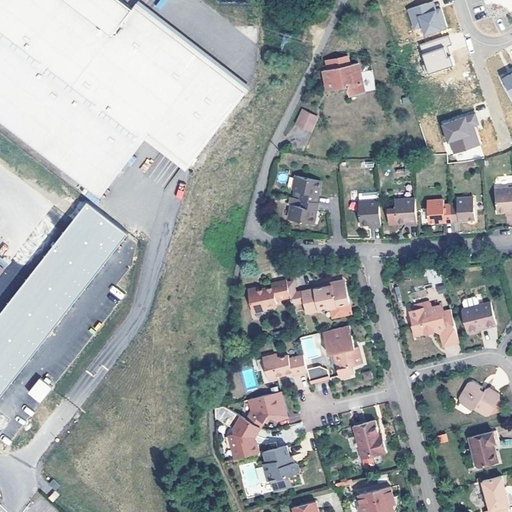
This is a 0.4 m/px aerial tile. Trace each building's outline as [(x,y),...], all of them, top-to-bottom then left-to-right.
[(0,0),(0,119),(100,197),(146,139),(150,133),(191,164),(247,92),(135,6),(133,8),(122,0),(0,0)] [(141,0),(139,0),(135,6),(247,92),(252,85),(141,0)] [(159,0),(155,5),(160,9),(167,0),(159,0)] [(433,0),(427,2),(430,11),(437,9),(433,0)] [(430,11),(427,2),(409,8),(415,28),(423,25),(426,33),(447,26),(441,7),(430,11)] [(450,34),(420,44),(427,62),(423,63),(426,73),(455,63),(449,45),(453,43),(450,34)] [(344,63),(330,66),(330,68),(323,70),(327,89),(347,85),(349,95),(364,92),(358,63),(345,65),(344,63)] [(408,96),(401,97),(403,105),(410,103),(408,96)] [(319,118),(305,110),(298,125),(313,131),(319,118)] [(473,113),(441,124),(447,141),(448,141),(452,153),(478,144),(474,132),(470,133),(467,127),(477,124),(473,113)] [(191,164),(150,133),(146,139),(186,170),(191,164)] [(301,193),(300,201),(316,204),(317,196),(315,195),(316,192),(316,189),(319,190),(321,179),(297,175),(294,191),(301,193)] [(509,212),(509,215),(511,215),(511,188),(494,190),(496,213),(504,212),(509,212)] [(465,219),(467,219),(475,218),(474,198),(457,199),(458,204),(450,205),(451,222),(459,222),(459,219),(465,219)] [(89,199),(0,314),(0,398),(132,233),(89,199)] [(312,211),(315,212),(317,204),(316,204),(300,201),(292,199),(290,207),(291,207),(288,223),(312,227),(314,219),(311,218),(312,213),(312,211)] [(409,225),(417,225),(414,199),(394,201),(395,209),(387,210),(389,221),(392,224),(396,224),(404,223),(406,223),(409,223),(409,225)] [(445,221),(445,223),(451,222),(450,205),(444,205),(444,200),(427,202),(428,222),(437,221),(439,221),(445,221)] [(381,227),(379,201),(359,202),(360,225),(368,225),(370,225),(373,225),(373,227),(381,227)] [(288,281),(287,278),(272,282),(272,285),(261,288),(258,289),(258,286),(249,288),(254,311),(267,308),(267,304),(278,302),(277,299),(291,296),(288,281)] [(294,280),(288,281),(291,296),(293,303),(305,301),(303,290),(296,292),(294,280)] [(308,312),(330,308),(334,307),(336,317),(351,314),(346,282),(342,280),(335,281),(333,284),(329,285),(325,286),(303,290),(305,301),(308,312)] [(486,325),(486,326),(497,324),(492,301),(465,307),(464,308),(464,309),(463,312),(468,331),(471,333),(479,331),(480,328),(480,326),(482,326),(486,325)] [(415,305),(416,310),(421,309),(422,311),(430,309),(428,302),(415,305)] [(459,342),(451,310),(442,312),(440,306),(430,309),(422,311),(421,309),(416,310),(410,312),(413,325),(412,325),(415,336),(430,332),(436,330),(440,335),(442,346),(459,342)] [(350,324),(324,331),(329,353),(334,352),(340,375),(343,376),(350,375),(352,372),(350,365),(353,364),(363,362),(359,345),(355,346),(353,347),(353,345),(352,342),(354,342),(350,324)] [(264,357),(270,379),(279,377),(279,375),(281,374),(292,372),(293,375),(309,371),(304,354),(290,358),(289,355),(278,357),(278,354),(264,357)] [(309,371),(312,383),(331,378),(328,369),(320,365),(308,368),(309,371)] [(364,380),(372,378),(370,370),(362,373),(364,380)] [(39,378),(27,394),(40,403),(52,388),(39,378)] [(487,387),(485,390),(483,388),(480,387),(481,384),(473,379),(471,380),(470,381),(460,398),(461,401),(471,407),(476,407),(487,413),(492,412),(500,396),(499,392),(490,387),(487,387)] [(234,428),(235,434),(230,435),(236,458),(260,452),(258,442),(255,442),(254,437),(256,436),(265,422),(269,415),(273,417),(277,419),(288,417),(281,391),(249,398),(252,410),(247,419),(224,405),(215,408),(215,418),(234,428)] [(500,396),(492,412),(503,410),(500,396)] [(375,420),(354,426),(366,471),(368,472),(376,470),(377,468),(373,455),(387,451),(384,441),(381,441),(380,435),(375,420)] [(500,440),(497,430),(470,437),(477,463),(481,465),(499,460),(495,442),(500,440)] [(437,435),(439,443),(448,441),(446,433),(437,435)] [(288,445),(264,451),(267,462),(264,463),(267,473),(271,475),(272,479),(275,490),(293,485),(290,475),(298,472),(300,469),(299,464),(295,462),(292,462),(291,459),(288,445)] [(503,475),(484,479),(491,508),(485,510),(486,511),(508,511),(507,505),(510,504),(507,492),(505,485),(503,475)] [(61,485),(54,479),(49,484),(56,490),(61,485)] [(392,485),(360,494),(362,504),(363,507),(364,510),(364,511),(394,511),(395,511),(393,503),(391,497),(395,496),(392,485)] [(53,502),(60,495),(56,490),(49,497),(53,502)] [(319,511),(317,500),(294,506),(295,511),(319,511)]
